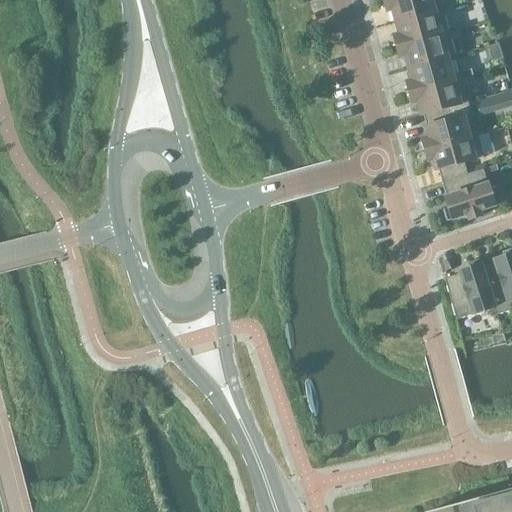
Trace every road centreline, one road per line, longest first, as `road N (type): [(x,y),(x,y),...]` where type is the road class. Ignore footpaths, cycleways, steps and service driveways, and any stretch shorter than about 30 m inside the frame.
road 1 (tertiary): [(145,298),(167,346),(254,451)]
road 2 (tertiary): [(196,176),(142,0)]
road 3 (tertiary): [(254,451),(231,372),(220,271)]
road 4 (residential): [(339,0),(381,160)]
road 5 (tertiary): [(132,0),(133,61),(116,160)]
road 6 (residential): [(511,450),(467,451),(440,360)]
road 7 (residential): [(0,259),(120,229)]
